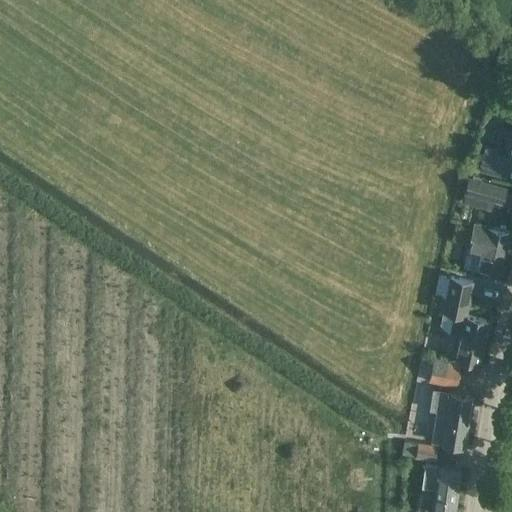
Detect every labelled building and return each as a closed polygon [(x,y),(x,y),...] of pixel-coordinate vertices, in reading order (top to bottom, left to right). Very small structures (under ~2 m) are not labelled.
[(479,169),(500,175),(507,153),(511,154),(511,127),(511,131),(500,128),(494,149),(485,146),(479,169)] [(471,181),(467,202),(507,210),(511,189),(471,181)] [(464,267),(501,276),(511,232),(474,224),(464,267)] [(456,358),(480,363),(489,319),(465,315),(472,280),(450,276),(443,310),(454,312),(450,334),(460,337),(456,358)] [(456,388),(461,362),(434,356),(429,382),(456,388)] [(441,442),(464,447),(473,395),(438,388),(432,421),(444,423),(441,442)] [(415,458),(435,461),(437,444),(416,441),(416,442),(403,440),(401,454),(415,456),(415,458)] [(430,511),(454,511),(461,469),(425,464),(422,487),(434,489),(430,511)]
